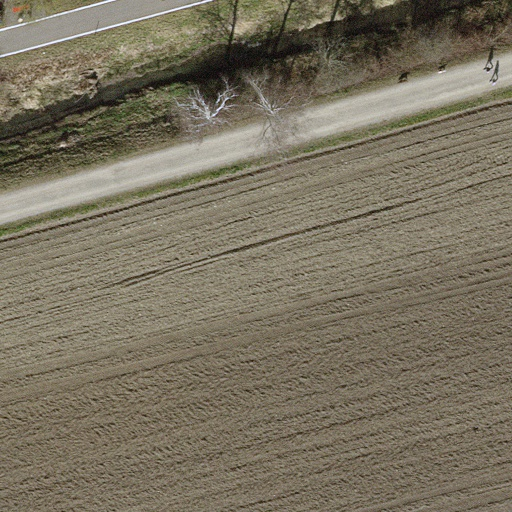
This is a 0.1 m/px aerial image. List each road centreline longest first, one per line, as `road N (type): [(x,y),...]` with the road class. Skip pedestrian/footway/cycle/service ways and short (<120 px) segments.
road 1 (track): [(511,71),(0,215)]
road 2 (track): [(0,39),(144,0)]
